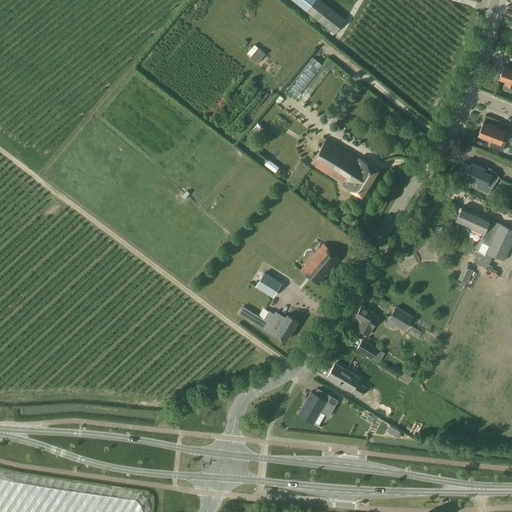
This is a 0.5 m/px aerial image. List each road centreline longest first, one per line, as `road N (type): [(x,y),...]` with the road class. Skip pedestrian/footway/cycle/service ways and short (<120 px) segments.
road 1 (residential): [(253,391),(305,360),(466,93)]
road 2 (tertiary): [(218,478),(511,493)]
road 3 (tertiary): [(511,486),(228,454)]
road 4 (tertiary): [(228,454),(0,430)]
road 5 (tertiary): [(0,435),(114,468),(218,478)]
